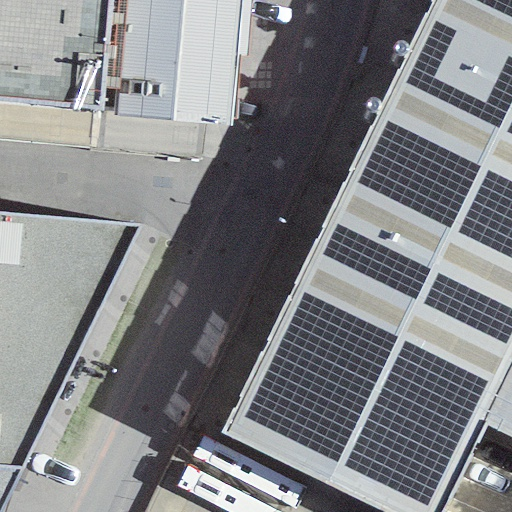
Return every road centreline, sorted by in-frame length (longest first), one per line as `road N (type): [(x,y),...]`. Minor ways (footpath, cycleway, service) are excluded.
road 1 (unclassified): [(100,511),(269,190),(342,0)]
road 2 (unknown): [(269,190),(0,169)]
